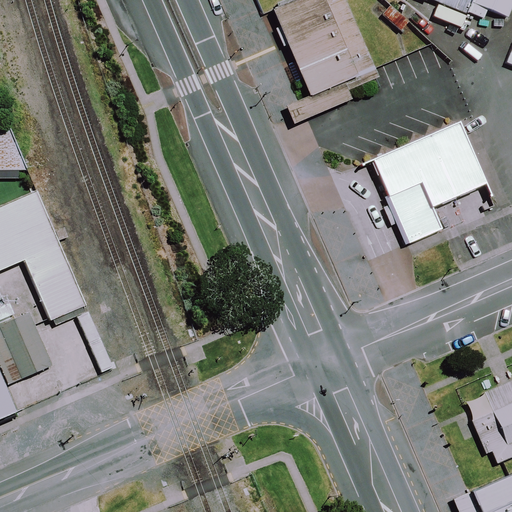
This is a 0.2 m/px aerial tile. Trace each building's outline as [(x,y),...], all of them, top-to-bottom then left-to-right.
[(329,0),(303,0),(257,21),(294,104),(363,73),(329,0)] [(458,13),(463,0),(407,0),(455,20),(458,13)] [(511,13),(511,11),(511,0),(463,0),(458,13),(503,32),(511,13)] [(443,130),(360,168),(396,248),(428,233),(419,214),(471,191),(443,130)] [(33,191),(0,204),(0,267),(24,258),(52,323),(83,310),(33,191)] [(51,371),(26,312),(0,323),(0,371),(7,389),(51,371)] [(0,420),(15,414),(0,378),(0,420)] [(511,378),(471,397),(480,417),(461,425),(482,472),(511,458),(511,378)] [(511,511),(511,473),(453,499),(459,511),(511,511)]
